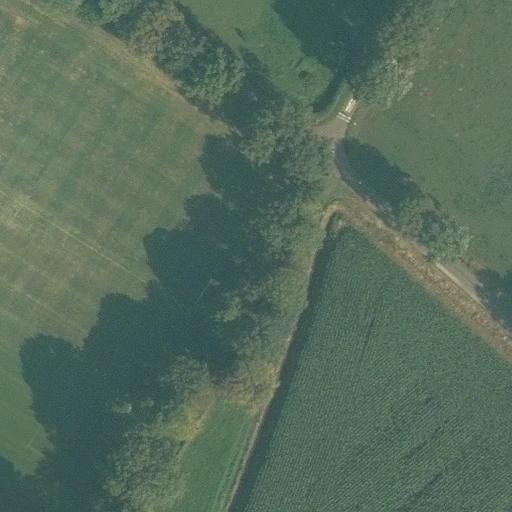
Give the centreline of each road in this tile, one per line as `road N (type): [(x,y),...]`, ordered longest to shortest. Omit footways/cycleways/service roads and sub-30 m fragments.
road 1 (track): [(325,155),(321,191),(220,511)]
road 2 (unclassified): [(511,322),(325,155)]
road 3 (unclassified): [(325,155),(132,0)]
road 4 (unclassified): [(325,155),(410,0)]
